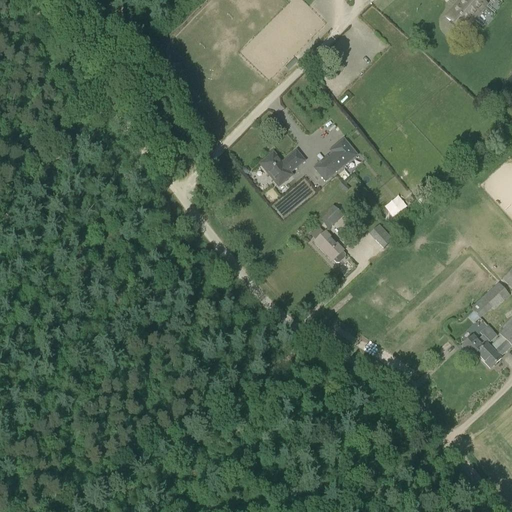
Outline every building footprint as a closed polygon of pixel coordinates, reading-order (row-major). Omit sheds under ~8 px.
[(484,3),(486,0),(461,0),(446,18),(461,32),(486,4),(484,3)] [(330,154),(312,169),(325,184),(358,156),(343,139),(328,151),(330,154)] [(289,174),(304,162),(296,152),(282,164),(273,154),(260,165),(279,187),(292,176),(289,174)] [(242,168),(241,172),(244,176),(248,175),(249,171),(247,167),(242,168)] [(349,189),(342,182),(338,186),(345,193),(349,189)] [(328,231),(343,218),(333,207),(318,221),(328,231)] [(311,242),(323,232),(318,226),(306,235),(311,242)] [(379,226),(369,235),(376,243),(386,234),(379,226)] [(339,264),(345,259),(345,255),(342,252),(343,251),(325,233),(315,243),(332,261),(333,261),(336,264),(339,264)] [(511,290),(511,270),(502,280),(511,290)] [(494,311),(510,296),(498,284),(470,309),(480,319),(492,309),(494,311)] [(511,348),(511,321),(498,334),(511,348)] [(489,344),(497,337),(492,332),(485,339),(489,344)] [(483,347),(473,335),(460,347),(471,358),(476,354),(490,369),(500,359),(486,344),(483,347)]
